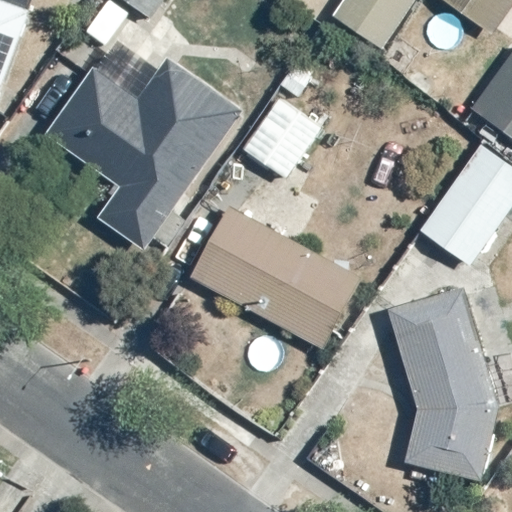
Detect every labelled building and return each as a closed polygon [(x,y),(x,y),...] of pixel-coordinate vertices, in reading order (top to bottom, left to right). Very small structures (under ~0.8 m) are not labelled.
[(0,0),(0,90),(29,8),(3,0),(0,0)] [(121,0),(151,20),(164,0),(121,0)] [(418,0),(341,0),(331,16),(382,52),(418,0)] [(511,0),(452,0),(501,33),(511,16),(511,0)] [(237,122),(111,32),(76,81),(65,73),(49,95),(75,113),(56,141),(122,189),(101,217),(145,249),(237,122)] [(511,45),(470,105),(511,134),(511,45)] [(322,125),(279,97),(245,151),(288,179),(322,125)] [(511,162),(485,143),(421,227),(472,266),(511,213),(511,162)] [(365,277),(227,205),(190,275),(328,347),(365,277)] [(470,283),(386,306),(416,410),(402,464),(486,485),(506,408),(470,283)]
